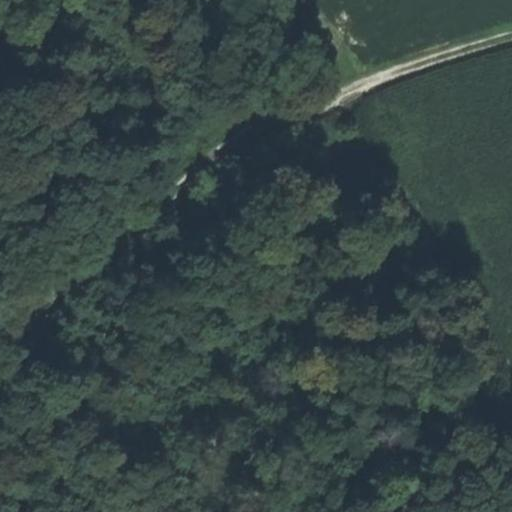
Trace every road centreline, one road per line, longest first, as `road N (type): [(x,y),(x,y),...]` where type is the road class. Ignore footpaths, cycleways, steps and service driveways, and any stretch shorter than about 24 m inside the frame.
road 1 (track): [(511,37),(309,96),(201,171),(72,304)]
road 2 (track): [(0,320),(72,304),(234,511)]
